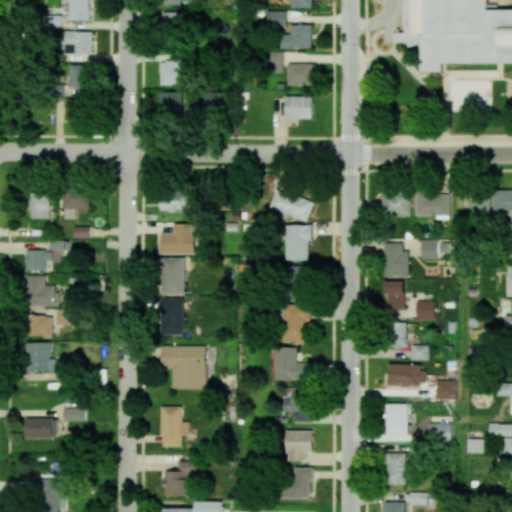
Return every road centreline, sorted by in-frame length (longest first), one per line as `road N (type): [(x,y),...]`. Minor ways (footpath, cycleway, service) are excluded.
road 1 (residential): [(0,149),(511,151)]
road 2 (residential): [(351,511),(351,0)]
road 3 (residential): [(128,511),(128,0)]
